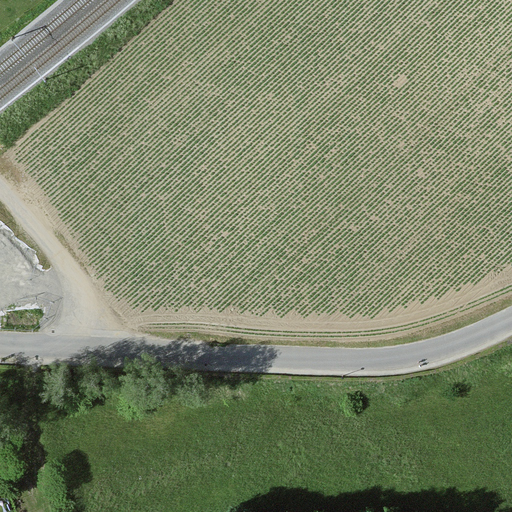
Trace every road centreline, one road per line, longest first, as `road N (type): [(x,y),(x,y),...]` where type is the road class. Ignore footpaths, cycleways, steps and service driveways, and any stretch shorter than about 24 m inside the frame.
road 1 (unclassified): [(511,316),(426,353),(378,357),(87,349)]
road 2 (unclassified): [(0,187),(67,276),(87,320),(87,349)]
